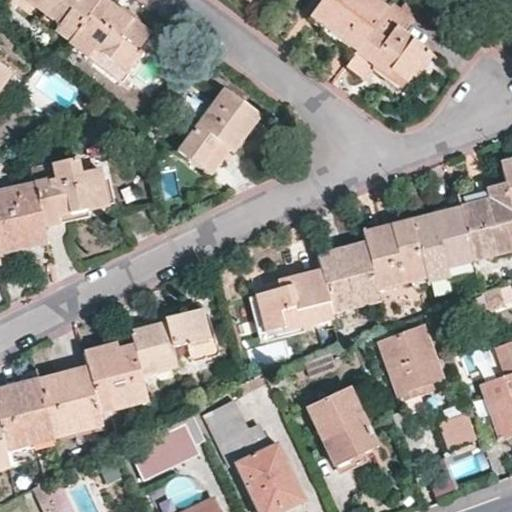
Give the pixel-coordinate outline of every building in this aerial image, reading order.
[(68,40),(69,43),(100,0),(27,0),(61,25),(57,31),(68,40)] [(101,0),(100,0),(69,43),(89,58),(94,51),(127,74),(142,54),(138,51),(150,35),(123,16),(101,0)] [(357,53),(388,12),(372,0),(323,0),(310,18),(320,25),(324,29),(326,27),(343,39),(341,42),(357,53)] [(406,0),(399,10),(393,5),(388,12),(357,53),(375,66),(378,69),(388,76),(391,73),(406,83),(429,52),(404,33),(413,20),(424,29),(436,13),(418,0),(406,0)] [(357,53),(346,68),(364,81),(375,66),(357,53)] [(0,89),(11,74),(0,65),(0,89)] [(234,153),(260,117),(224,91),(198,126),(179,153),(203,171),(208,163),(222,144),(234,153)] [(511,160),(499,164),(504,185),(511,215),(511,160)] [(56,180),(34,184),(44,228),(59,224),(58,217),(84,211),(109,206),(100,170),(80,175),(77,161),(53,167),(56,180)] [(34,184),(0,191),(0,254),(18,251),(47,244),(44,228),(34,184)] [(477,192),(456,198),(459,209),(472,261),(511,249),(511,215),(504,185),(477,192)] [(429,217),(410,222),(425,279),(426,283),(449,278),(446,268),(472,261),(459,209),(429,217)] [(376,231),(362,235),(365,245),(376,290),(425,279),(410,222),(376,231)] [(337,252),(317,257),(321,272),(331,315),(379,303),(376,290),(365,245),(337,252)] [(331,315),(321,272),(264,286),(254,288),(265,334),(283,330),(284,333),(333,321),(331,315)] [(500,299),(495,287),(480,293),(435,309),(441,325),(454,320),(455,322),(470,316),(471,315),(470,310),(480,306),(500,299)] [(482,313),(480,306),(470,310),(471,315),(470,316),(470,318),(482,313)] [(132,346),(141,379),(166,372),(163,353),(180,348),(181,355),(211,348),(202,310),(166,319),(166,326),(145,331),(144,325),(128,329),(132,346)] [(156,322),(144,325),(145,331),(166,326),(166,319),(156,322)] [(417,396),(430,391),(428,383),(441,378),(422,325),(378,342),(400,402),(417,396)] [(511,338),(489,346),(502,381),(483,387),(502,440),(511,436),(511,435),(511,338)] [(98,414),(147,401),(141,379),(132,346),(119,350),(117,344),(105,347),(82,353),(86,368),(93,396),(98,414)] [(56,376),(38,380),(54,438),(102,425),(98,414),(93,396),(86,368),(56,376)] [(0,432),(5,450),(54,438),(38,380),(14,387),(0,390),(0,432)] [(362,453),(377,446),(350,390),(308,409),(336,466),(362,453)] [(283,511),(292,508),(306,501),(279,445),(271,448),(260,424),(249,429),(235,400),(206,414),(210,425),(230,466),(236,464),(258,511),(283,511)] [(205,443),(190,412),(160,427),(164,435),(132,450),(146,481),(198,455),(195,448),(205,443)] [(474,440),(464,414),(439,423),(448,449),(474,440)] [(0,469),(9,467),(5,450),(0,432),(0,469)] [(60,511),(47,483),(36,488),(46,511),(60,511)] [(218,511),(214,501),(190,511),(218,511)]
